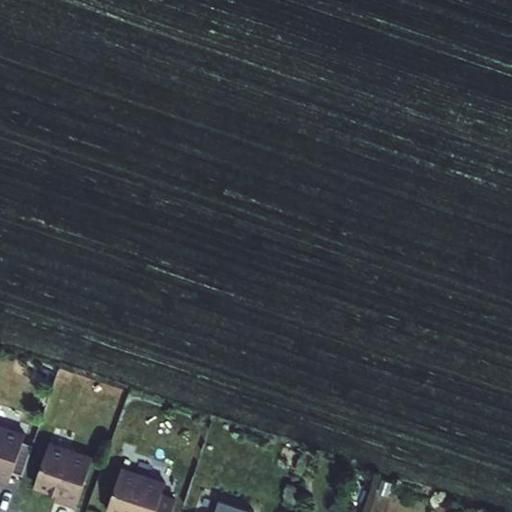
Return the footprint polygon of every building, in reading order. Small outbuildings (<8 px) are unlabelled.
[(0,480),(9,483),(26,435),(0,425),(0,480)] [(103,452),(110,433),(96,428),(89,447),(103,452)] [(61,501),(76,507),(93,458),(49,443),(35,485),(57,493),(63,495),(61,501)] [(122,468),(107,510),(112,511),(171,511),(176,499),(162,494),(165,483),(122,468)] [(394,486),(382,482),(379,491),(391,495),(394,486)] [(252,511),(253,510),(219,499),(214,511),(252,511)]
